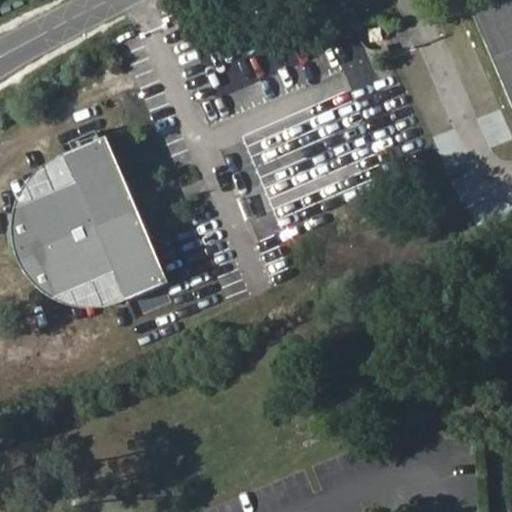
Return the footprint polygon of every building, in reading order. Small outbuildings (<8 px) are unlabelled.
[(511,11),(478,27),(511,103),(511,11)] [(94,154),(98,144),(51,162),(63,192),(7,215),(5,221),(4,230),(3,236),(4,246),(5,254),(10,272),(14,282),(18,289),(23,295),(28,299),(33,304),(45,311),(101,289),(112,317),(160,298),(150,294),(132,252),(138,245),(133,230),(123,234),(115,214),(125,210),(118,194),(109,192),(94,154)] [(118,194),(98,144),(94,154),(109,192),(118,194)] [(133,230),(125,210),(115,214),(123,234),(133,230)] [(150,294),(160,298),(138,245),(132,252),(150,294)]
